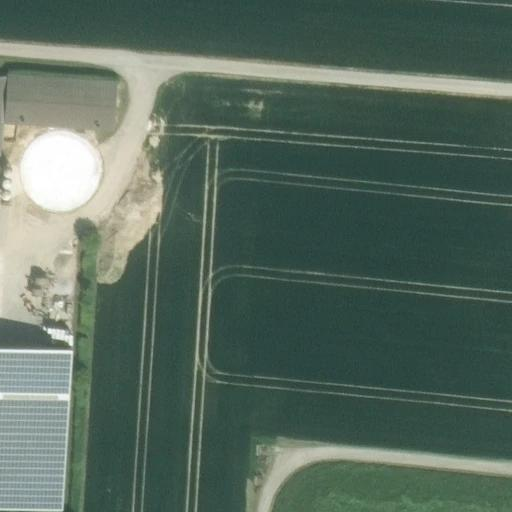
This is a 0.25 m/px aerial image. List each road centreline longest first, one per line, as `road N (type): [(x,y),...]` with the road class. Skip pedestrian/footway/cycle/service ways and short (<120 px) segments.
road 1 (track): [(0,50),(511,92)]
road 2 (track): [(511,487),(292,461),(282,511)]
road 3 (track): [(152,62),(126,134),(10,221)]
